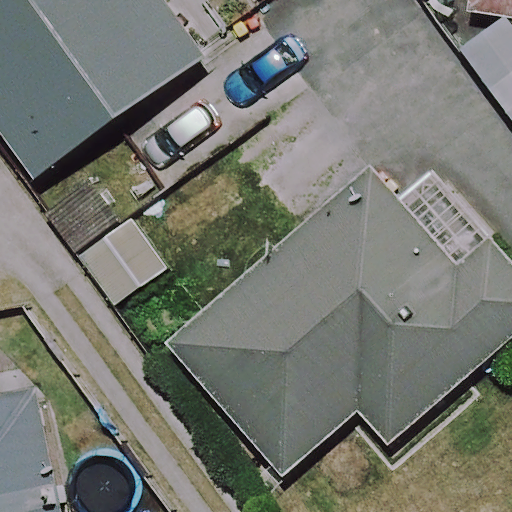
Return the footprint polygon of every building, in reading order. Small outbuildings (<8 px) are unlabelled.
[(207,65),(162,0),(0,0),(0,124),(39,181),(207,65)] [(511,0),(475,0),(471,64),(511,114),(511,0)] [(231,66),(214,81),(47,217),(125,312),(182,266),(141,215),(268,111),(231,66)] [(405,215),(379,184),(177,352),(284,481),(360,418),(385,449),(511,342),(511,271),(441,186),(405,215)] [(61,511),(53,478),(31,388),(0,396),(0,511),(61,511)]
